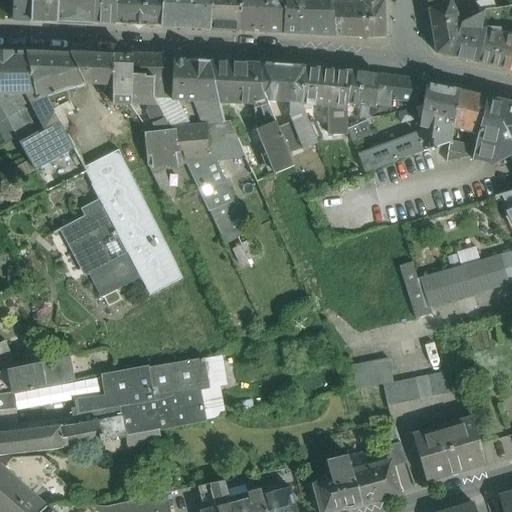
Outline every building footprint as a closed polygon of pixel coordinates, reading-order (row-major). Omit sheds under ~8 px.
[(31,0),(12,0),(12,20),(31,21),(31,0)] [(31,0),(31,21),(57,22),(57,0),(31,0)] [(57,0),(57,22),(93,24),(94,0),(57,0)] [(94,0),(93,24),(114,25),(115,0),(94,0)] [(115,0),(114,25),(160,27),(161,0),(115,0)] [(161,0),(160,27),(209,30),(210,0),(161,0)] [(210,0),(209,30),(238,31),(239,0),(210,0)] [(239,0),(238,31),(290,34),(291,0),(239,0)] [(291,0),(290,34),(336,36),(329,0),(291,0)] [(359,2),(341,3),(340,0),(329,0),(336,36),(361,38),(360,2),(359,2)] [(359,0),(359,2),(360,2),(361,38),(384,37),(383,1),(381,1),(380,0),(359,0)] [(449,0),(429,9),(436,53),(452,57),(461,22),(453,20),(455,14),(449,0)] [(511,2),(511,0),(483,0),(475,3),(479,14),(483,12),(485,10),(506,8),(506,7),(511,6),(511,2)] [(479,14),(461,22),(452,57),(477,63),(485,27),(479,27),(483,12),(479,14)] [(511,37),(499,35),(500,28),(485,27),(477,63),(509,71),(511,58),(511,37)] [(25,52),(0,51),(0,107),(19,143),(37,133),(20,101),(28,100),(44,130),(59,122),(45,97),(36,100),(25,52)] [(68,54),(25,52),(36,100),(45,97),(84,85),(68,54)] [(111,56),(68,54),(84,85),(97,85),(105,101),(111,99),(112,99),(111,56)] [(173,55),(131,54),(131,57),(132,57),(131,74),(144,75),(144,76),(154,77),(153,97),(171,98),(171,101),(172,101),(173,60),(173,55)] [(144,75),(131,74),(132,57),(131,57),(111,56),(112,99),(111,99),(112,104),(148,105),(146,112),(157,133),(170,132),(153,97),(154,77),(144,76),(144,75)] [(210,62),(173,60),(172,101),(177,101),(194,102),(197,102),(197,107),(206,107),(206,102),(219,103),(210,62)] [(255,64),(210,62),(219,103),(223,123),(229,122),(237,121),(238,104),(253,105),(254,88),(255,64)] [(305,67),(260,64),(261,88),(266,102),(289,103),(292,110),(289,115),(302,149),(315,144),(316,144),(301,103),(305,67)] [(350,72),(305,67),(301,103),(328,107),(327,117),(346,115),(346,109),(347,103),(350,72)] [(379,75),(350,72),(347,103),(374,108),(379,75)] [(421,81),(379,75),(374,108),(373,118),(394,113),(394,108),(388,108),(389,98),(417,102),(421,81)] [(458,91),(426,84),(421,117),(417,117),(415,125),(419,126),(419,131),(420,141),(431,141),(430,150),(450,143),(451,143),(453,128),(452,128),(458,91)] [(254,88),(253,105),(257,130),(275,123),(266,102),(261,88),(254,88)] [(485,97),(458,91),(452,128),(453,128),(477,134),(485,97)] [(188,126),(177,101),(172,101),(171,101),(171,98),(153,97),(170,132),(174,131),(173,127),(188,126)] [(506,102),(485,97),(472,156),(472,160),(494,165),(511,156),(508,150),(511,148),(511,145),(509,140),(510,139),(501,122),(506,102)] [(511,102),(507,102),(507,101),(506,101),(506,102),(501,122),(510,139),(509,140),(511,145),(511,148),(508,150),(511,156),(511,102)] [(197,102),(194,102),(197,125),(223,123),(219,103),(206,102),(206,107),(197,107),(197,102)] [(113,112),(103,117),(111,136),(123,130),(113,112)] [(327,117),(326,118),(327,134),(346,132),(347,115),(327,117)] [(240,122),(237,121),(229,122),(237,138),(237,140),(245,137),(240,122)] [(366,121),(346,129),(352,142),(371,134),(366,121)] [(44,131),(37,134),(37,133),(19,143),(34,171),(43,166),(73,149),(59,122),(44,130),(44,131)] [(207,142),(237,138),(229,122),(223,123),(197,125),(188,126),(190,142),(195,159),(208,158),(207,142)] [(275,123),(257,130),(271,164),(265,167),(269,176),(294,166),(275,123)] [(178,151),(179,151),(182,151),(184,159),(195,159),(190,142),(188,126),(173,127),(174,131),(178,151)] [(174,131),(170,132),(157,133),(144,135),(147,165),(148,165),(156,164),(168,161),(169,166),(181,164),(179,151),(178,151),(174,131)] [(416,134),(358,156),(364,173),(422,152),(416,134)] [(315,144),(302,149),(305,157),(312,154),(310,151),(317,148),(315,144)] [(468,148),(450,144),(448,162),(472,156),(474,149),(468,149),(468,148)] [(78,158),(64,165),(71,180),(85,173),(78,158)] [(195,159),(184,159),(183,160),(208,213),(209,213),(209,212),(213,210),(214,210),(226,205),(234,202),(234,201),(213,158),(208,158),(195,159)] [(165,172),(156,164),(148,165),(162,194),(171,191),(165,172)] [(55,188),(43,166),(34,171),(46,192),(55,188)] [(92,185),(141,278),(142,280),(174,263),(127,168),(92,185)] [(103,207),(64,227),(102,299),(141,278),(92,185),(91,185),(103,207)] [(209,212),(209,213),(224,244),(248,233),(234,202),(226,205),(230,215),(219,221),(214,210),(213,210),(209,212)] [(226,205),(214,210),(219,221),(230,215),(226,205)] [(253,240),(233,249),(239,263),(259,255),(253,240)] [(511,251),(419,278),(428,307),(429,307),(511,282),(511,251)] [(417,279),(412,262),(399,266),(415,319),(431,314),(429,307),(428,307),(419,278),(417,279)] [(174,263),(142,280),(150,296),(182,278),(174,263)] [(0,373),(8,371),(16,368),(5,341),(0,343),(0,373)] [(41,363),(45,387),(74,381),(69,356),(41,363)] [(204,357),(148,367),(153,398),(201,390),(210,389),(204,357)] [(389,359),(352,367),(355,390),(383,385),(393,382),(389,359)] [(45,387),(41,363),(16,368),(8,371),(11,394),(13,393),(45,387)] [(104,396),(74,400),(79,425),(82,445),(125,436),(146,432),(159,429),(159,430),(204,422),(201,390),(153,398),(148,367),(148,366),(101,375),(104,396)] [(0,394),(11,394),(8,371),(0,373),(0,394)] [(393,382),(383,385),(387,406),(453,393),(449,371),(393,382)] [(11,394),(0,394),(0,410),(15,408),(13,393),(11,394)] [(471,416),(411,434),(426,483),(486,465),(471,416)] [(74,425),(60,427),(62,449),(82,445),(79,425),(74,426),(74,425)] [(0,434),(0,456),(1,456),(62,449),(60,427),(0,434)] [(159,429),(146,432),(125,436),(128,448),(161,442),(159,430),(159,429)] [(400,443),(388,445),(391,455),(389,462),(390,467),(407,463),(400,443)] [(333,481),(311,487),(314,499),(318,498),(321,511),(330,511),(360,504),(351,472),(352,472),(347,455),(328,461),(333,481)] [(352,472),(351,472),(360,504),(398,493),(390,467),(389,462),(391,455),(378,458),(380,464),(352,472)] [(13,458),(4,470),(0,466),(0,511),(41,511),(46,507),(31,494),(51,472),(51,473),(54,469),(43,458),(39,457),(34,459),(30,463),(25,457),(13,458)] [(51,472),(31,494),(46,507),(48,507),(56,503),(68,504),(71,491),(51,473),(51,472)] [(224,481),(210,484),(215,503),(206,505),(208,511),(202,511),(231,511),(230,505),(231,504),(224,481)] [(195,487),(184,490),(189,508),(200,505),(195,487)] [(296,511),(290,488),(270,493),(269,487),(259,490),(265,511),(296,511)] [(265,511),(259,490),(246,493),(248,500),(231,504),(230,505),(231,511),(265,511)] [(511,511),(511,492),(498,497),(501,511),(511,511)] [(68,504),(56,503),(48,507),(53,511),(170,511),(167,493),(107,507),(68,504)]
